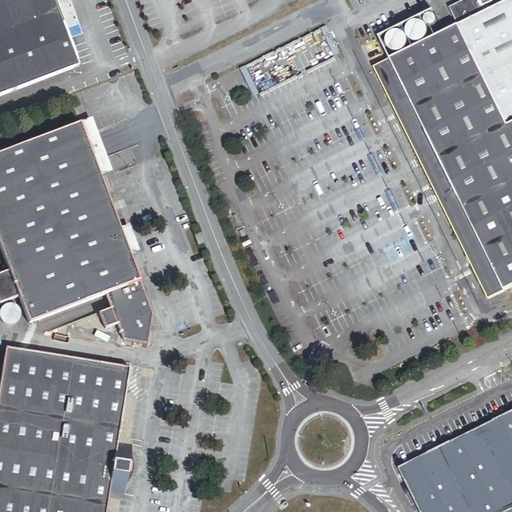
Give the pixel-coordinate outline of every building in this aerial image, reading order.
[(0,0),(0,96),(79,67),(53,0),(0,0)] [(511,0),(466,0),(450,8),(459,26),(444,33),(494,134),(511,124),(511,0)] [(436,22),(436,21),(436,19),(435,17),(434,16),(432,15),(431,15),(429,15),(428,16),(427,16),(426,17),(425,18),(425,20),(425,21),(425,22),(425,24),(426,25),(427,26),(428,27),(430,27),(431,27),(433,27),(434,26),(435,25),(436,24),(436,22)] [(453,26),(450,20),(441,25),(444,31),(453,26)] [(413,43),(414,43),(415,44),(417,44),(419,44),(422,43),(423,42),(425,40),(426,38),(427,37),(428,35),(428,33),(428,31),(427,29),(426,27),(426,26),(424,25),(423,24),(421,23),(420,22),(418,22),(416,22),(414,22),(412,23),(410,24),(409,26),(407,28),(407,29),(406,30),(406,32),(406,34),(406,36),(407,38),(408,40),(410,41),(413,43)] [(408,43),(408,42),(408,40),(407,39),(406,37),(405,36),(404,35),(402,33),(400,33),(398,32),(396,32),(395,32),(392,33),(390,34),(388,36),(387,38),(386,41),(386,43),(386,46),(387,48),(388,50),(390,52),(392,53),(394,54),(396,54),(398,54),(401,53),(402,52),(404,51),(405,51),(406,49),(407,48),(407,46),(408,44),(408,43)] [(444,33),(390,60),(415,110),(403,116),(420,151),(419,151),(454,223),(451,225),(489,300),(511,288),(511,124),(494,134),(444,33)] [(374,68),(451,225),(454,223),(419,151),(420,151),(403,116),(415,110),(390,60),(374,68)] [(112,173),(91,119),(80,124),(100,177),(112,173)] [(100,177),(80,124),(0,153),(0,248),(9,271),(19,298),(29,325),(107,296),(111,309),(117,326),(123,342),(147,346),(153,316),(131,257),(121,231),(100,177)] [(140,254),(130,227),(121,231),(131,257),(140,254)] [(0,304),(19,298),(9,271),(0,274),(0,304)] [(19,320),(20,318),(20,315),(19,313),(19,311),(18,309),(16,308),(15,307),(14,306),(12,305),(10,305),(9,305),(8,305),(6,306),(4,307),(2,308),(0,310),(0,320),(2,323),(4,325),(6,326),(8,326),(11,326),(14,325),(16,324),(18,322),(19,320)] [(117,326),(111,309),(99,313),(105,330),(117,326)] [(126,489),(131,457),(132,447),(118,445),(130,369),(6,349),(0,384),(0,511),(107,511),(110,496),(124,499),(126,489)] [(501,511),(511,507),(511,413),(399,469),(420,511),(501,511)]
